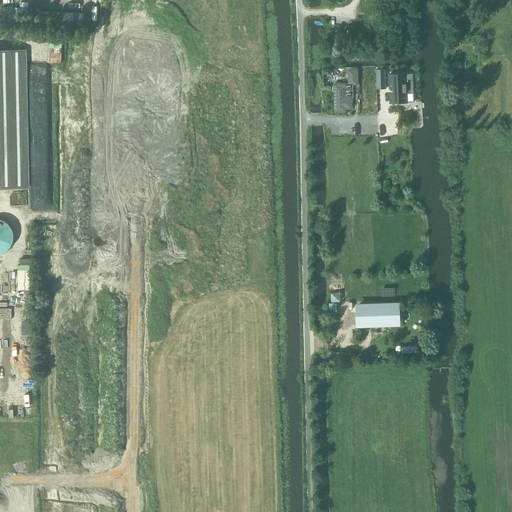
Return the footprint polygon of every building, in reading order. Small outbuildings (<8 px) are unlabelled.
[(14,0),(2,0),(2,20),(14,20),(14,0)] [(0,188),(26,188),(23,51),(0,51),(0,188)] [(347,86),(358,85),(357,69),(347,69),(347,86)] [(385,69),(375,69),(376,90),(385,89),(385,69)] [(389,95),(390,95),(393,95),(393,103),(402,103),(402,94),(409,94),(408,74),(390,75),(389,75),(389,95)] [(331,111),(346,110),(346,82),(331,82),(331,111)] [(12,238),(12,237),(12,234),(11,231),(10,228),(8,225),(6,223),(3,222),(0,221),(0,220),(0,253),(0,254),(3,253),(7,250),(9,248),(11,244),(12,241),(12,238)] [(389,306),(357,307),(357,310),(357,326),(389,325),(389,306)]
